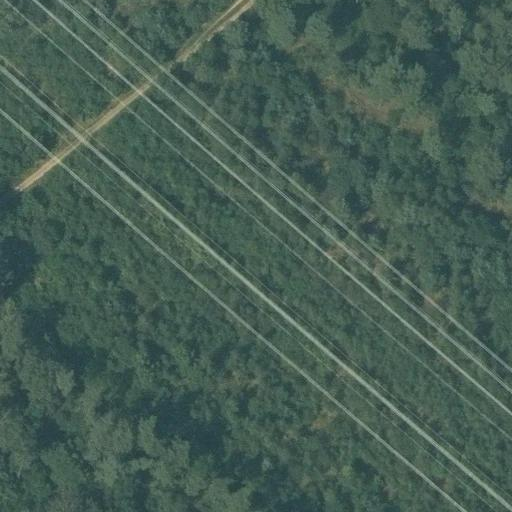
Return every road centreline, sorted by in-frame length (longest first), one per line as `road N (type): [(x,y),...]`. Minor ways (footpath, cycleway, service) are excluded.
road 1 (track): [(0,206),(175,44),(242,0)]
road 2 (unknown): [(111,511),(0,357)]
road 3 (track): [(81,511),(0,388)]
